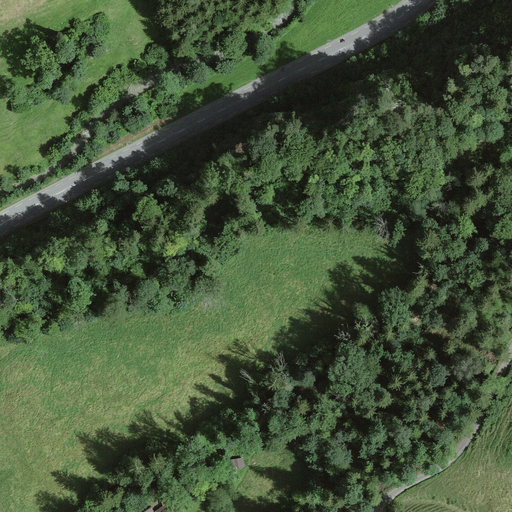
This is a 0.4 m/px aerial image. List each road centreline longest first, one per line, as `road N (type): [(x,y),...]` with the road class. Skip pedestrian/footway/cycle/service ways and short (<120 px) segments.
road 1 (secondary): [(0,224),(421,0)]
road 2 (residential): [(511,350),(463,446),(370,511)]
